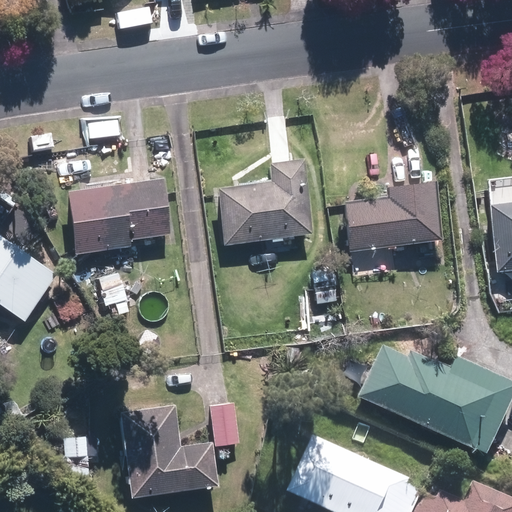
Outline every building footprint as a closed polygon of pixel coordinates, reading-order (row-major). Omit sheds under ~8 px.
[(79,184),(83,245),(170,239),(166,178),(79,184)] [(220,187),(224,239),(313,232),(309,181),(220,187)] [(356,202),(358,244),(438,239),(435,187),(397,190),(398,200),(356,202)] [(511,195),(491,196),(494,265),(511,264),(511,195)] [(0,230),(0,295),(29,315),(59,271),(0,230)] [(330,279),(308,283),(312,304),(334,300),(330,279)] [(391,328),(361,392),(481,448),(511,384),(391,328)] [(229,405),(206,408),(212,446),(234,443),(229,405)] [(114,415),(126,499),(212,487),(206,445),(174,449),(169,408),(114,415)] [(84,438),(61,438),(62,469),(85,469),(84,438)] [(309,443),(283,496),(315,511),(405,511),(415,493),(309,443)] [(424,493),(414,511),(510,511),(464,490),(455,508),(424,493)]
